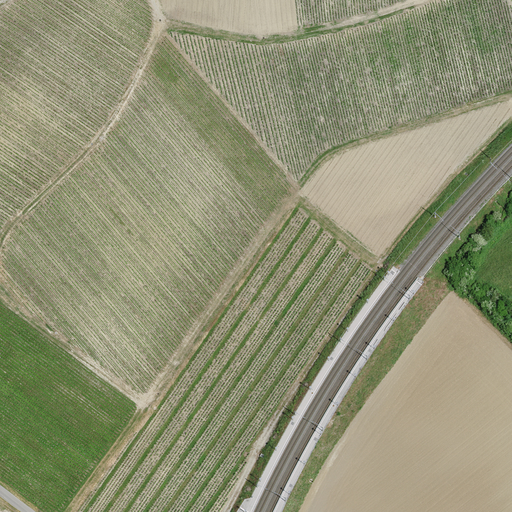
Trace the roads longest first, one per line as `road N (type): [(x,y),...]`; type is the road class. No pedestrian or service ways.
road 1 (track): [(66,511),(323,159),(511,95)]
road 2 (track): [(295,194),(377,264),(511,120)]
road 3 (track): [(154,0),(157,25),(117,114),(0,242)]
road 4 (track): [(377,264),(276,417),(226,511)]
road 5 (track): [(157,16),(270,38),(422,0)]
